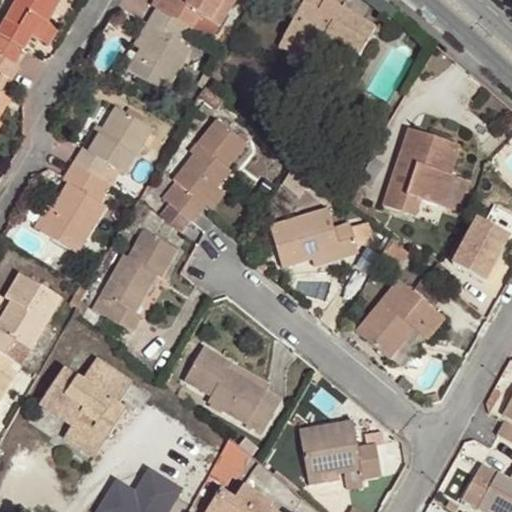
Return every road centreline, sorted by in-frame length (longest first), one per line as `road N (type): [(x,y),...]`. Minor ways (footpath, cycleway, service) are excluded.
road 1 (residential): [(204,264),(429,443)]
road 2 (residential): [(0,203),(33,149),(36,86),(93,0)]
road 3 (residential): [(429,443),(505,313)]
